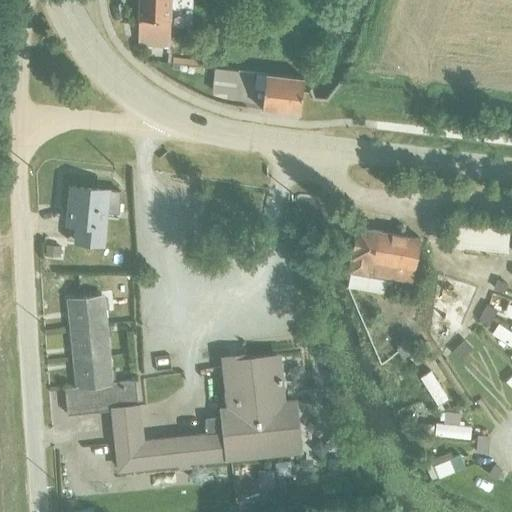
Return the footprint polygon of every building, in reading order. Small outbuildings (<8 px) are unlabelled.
[(139,0),(138,44),(170,44),(171,0),(139,0)] [(215,67),(213,92),(237,94),(239,69),(215,67)] [(264,89),(266,72),(257,71),(255,88),(264,89)] [(266,72),(264,89),(262,109),(300,113),(304,77),(266,72)] [(72,186),(68,222),(78,223),(77,240),(106,243),(109,212),(119,213),(121,191),(72,186)] [(425,224),(428,202),(387,196),(384,218),(425,224)] [(464,220),(507,225),(508,222),(451,215),(449,242),(449,244),(461,246),(464,220)] [(464,220),(461,246),(505,250),(507,225),(464,220)] [(356,226),(346,288),(385,295),(388,278),(395,279),(394,287),(419,292),(423,270),(415,269),(420,238),(403,234),(405,227),(403,225),(400,224),(398,225),(396,233),(356,226)] [(46,244),(45,255),(61,257),(62,246),(46,244)] [(73,328),(109,324),(106,296),(70,300),(73,328)] [(487,303),(479,319),(489,325),(498,309),(487,303)] [(511,330),(499,322),(492,332),(511,345),(511,330)] [(109,324),(73,328),(76,357),(112,354),(109,324)] [(412,339),(397,348),(403,359),(418,349),(412,339)] [(465,339),(452,351),(461,360),(473,347),(465,339)] [(110,406),(110,409),(117,471),(178,465),(179,469),(193,467),(193,464),(303,452),(297,396),(286,398),(281,352),(244,356),(244,352),(221,355),(226,405),(220,405),(221,416),(205,417),(206,431),(145,438),(141,403),(138,403),(110,406)] [(79,385),(115,381),(112,354),(76,357),(79,385)] [(431,370),(421,377),(438,404),(448,397),(431,370)] [(115,381),(79,385),(65,387),(68,414),(110,409),(110,406),(138,403),(136,379),(115,381)] [(436,422),(435,435),(471,438),(472,425),(436,422)] [(478,434),(476,452),(488,453),(490,435),(478,434)] [(432,462),(425,464),(431,480),(466,466),(461,454),(454,456),(452,450),(431,459),(432,462)]
